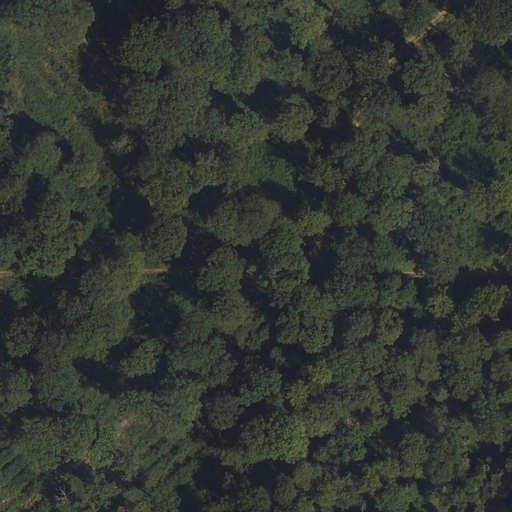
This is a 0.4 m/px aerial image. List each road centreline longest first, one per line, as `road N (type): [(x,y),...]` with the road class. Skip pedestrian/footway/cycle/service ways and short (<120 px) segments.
road 1 (track): [(249,431),(277,333),(351,182),(366,100),(383,64),(455,0)]
road 2 (track): [(511,282),(305,280)]
